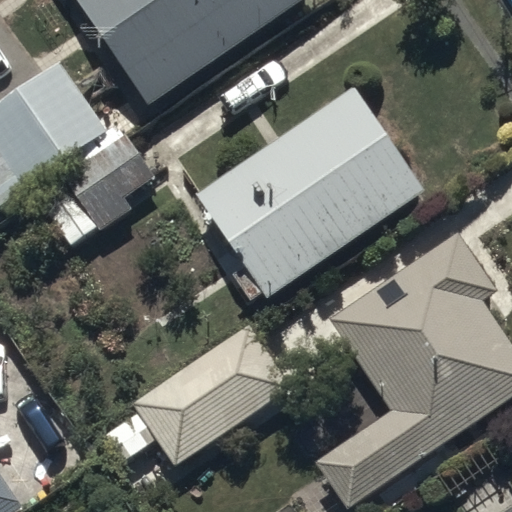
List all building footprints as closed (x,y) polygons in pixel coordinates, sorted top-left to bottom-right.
[(76,0),(156,113),(317,0),(76,0)] [(0,215),(110,137),(61,68),(0,110),(0,215)] [(429,201),(358,95),(204,198),(275,304),(429,201)] [(160,184),(129,136),(64,179),(101,236),(134,214),(128,205),(160,184)] [(285,511),(353,511),(511,405),(511,342),(489,308),(505,298),(467,242),(336,330),(396,419),(277,499),(285,511)] [(294,392),(250,329),(136,406),(144,417),(108,441),(148,500),(188,473),(184,467),(294,392)] [(0,511),(24,511),(29,509),(0,469),(0,511)]
